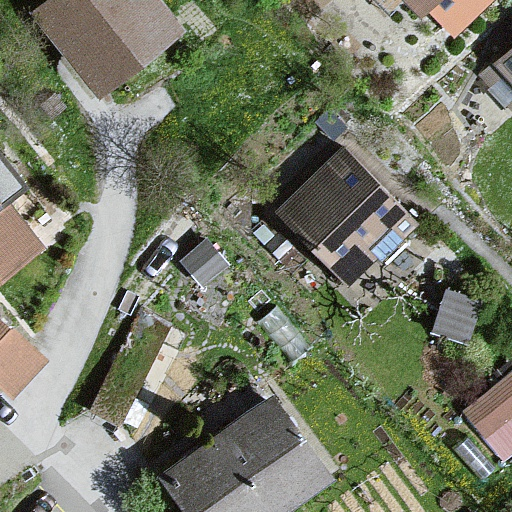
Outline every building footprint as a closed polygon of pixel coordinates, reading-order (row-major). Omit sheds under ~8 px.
[(170,0),(32,0),(104,91),(190,25),(170,0)] [(409,0),(444,36),(482,0),(409,0)] [(511,65),(502,75),(511,85),(511,65)] [(349,153),(279,221),(352,295),(422,228),(349,153)] [(0,158),(0,285),(9,297),(71,247),(0,158)] [(241,277),(211,245),(184,271),(213,302),(241,277)] [(494,304),(453,293),(440,343),(481,354),(494,304)] [(9,327),(0,318),(0,383),(12,395),(49,358),(13,322),(9,327)] [(511,381),(511,380),(470,411),(505,458),(511,452),(511,381)] [(267,385),(153,468),(185,511),(266,511),(327,468),(267,385)]
